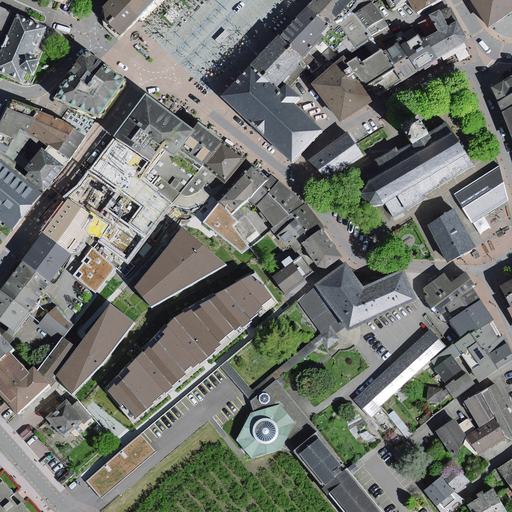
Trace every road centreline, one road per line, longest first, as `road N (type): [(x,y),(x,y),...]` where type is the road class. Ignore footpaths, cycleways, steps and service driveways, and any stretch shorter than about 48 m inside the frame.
road 1 (residential): [(291,182),(338,131),(412,87),(500,52)]
road 2 (residential): [(0,266),(139,87),(158,75)]
road 3 (residential): [(474,268),(359,258),(291,182)]
road 4 (residential): [(158,75),(291,182)]
road 5 (residential): [(500,52),(484,73),(482,99),(511,177)]
road 6 (residential): [(408,443),(511,365)]
